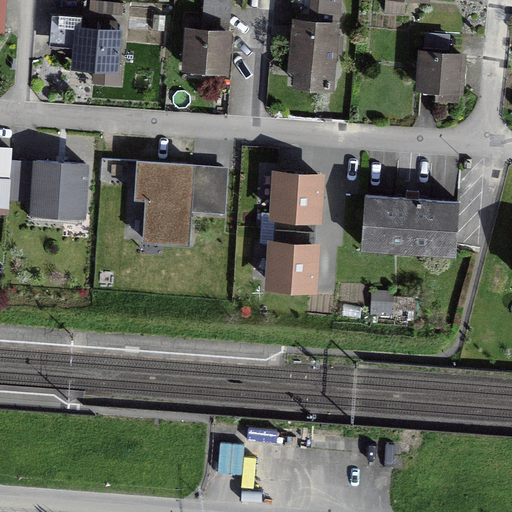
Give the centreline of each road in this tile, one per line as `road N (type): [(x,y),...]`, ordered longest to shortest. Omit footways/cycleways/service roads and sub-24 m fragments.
road 1 (residential): [(0,114),(483,146)]
road 2 (residential): [(501,0),(483,146)]
road 3 (residential): [(0,502),(124,511)]
